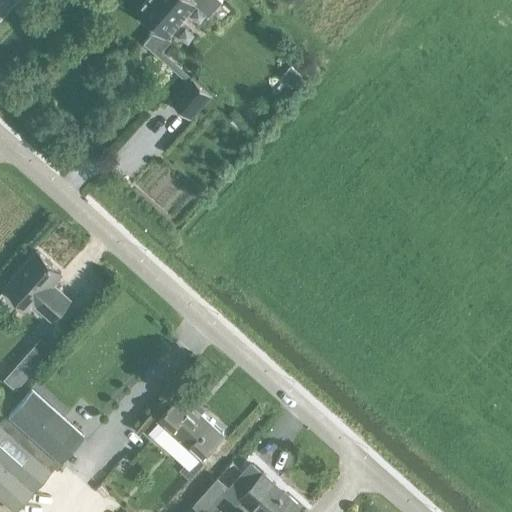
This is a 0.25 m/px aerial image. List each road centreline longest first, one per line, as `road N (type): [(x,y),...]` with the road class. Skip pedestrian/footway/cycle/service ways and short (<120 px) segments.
road 1 (unclassified): [(420,511),(0,135)]
road 2 (unknown): [(198,313),(55,511)]
